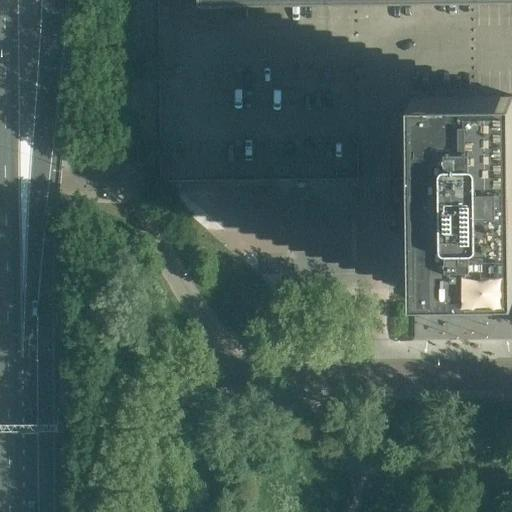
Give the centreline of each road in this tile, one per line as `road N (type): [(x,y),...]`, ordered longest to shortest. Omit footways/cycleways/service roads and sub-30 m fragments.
road 1 (motorway): [(3,353),(42,138),(55,0)]
road 2 (unclassified): [(369,133),(381,81),(370,54),(307,48),(201,51),(188,120),(211,134)]
road 3 (unclassified): [(150,511),(158,444),(188,397),(235,376),(373,372)]
road 4 (motorway): [(3,353),(0,112)]
road 5 (unclassified): [(373,372),(369,133)]
road 6 (unclassified): [(211,134),(369,133)]
road 7 (motorway): [(4,511),(3,353)]
road 8 (unknown): [(424,373),(425,338),(460,306),(489,310),(511,331)]
road 9 (unclassified): [(373,372),(511,375)]
